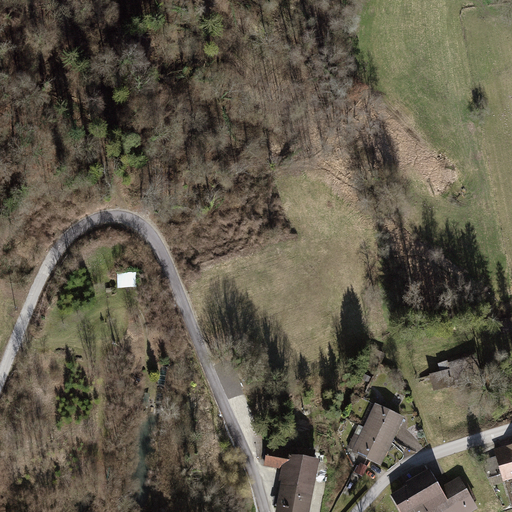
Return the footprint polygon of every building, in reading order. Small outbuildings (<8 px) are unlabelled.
[(138,287),(138,272),(119,273),(119,288),(138,287)] [(477,351),(439,361),(442,372),(431,375),(435,391),(484,378),(477,351)] [(376,403),(366,427),(393,439),(404,415),(376,403)] [(382,465),(393,439),(366,427),(362,435),(355,432),(347,450),(382,465)] [(511,475),(511,443),(494,448),(496,456),(500,473),(502,479),(511,475)] [(309,511),(320,457),(267,447),(263,465),(287,469),(278,511),(309,511)] [(500,473),(496,456),(483,459),(488,476),(500,473)] [(364,476),(369,466),(361,462),(356,472),(364,476)] [(451,511),(453,511),(441,487),(432,470),(410,482),(412,486),(425,511),(451,511)] [(441,487),(453,511),(454,511),(470,511),(478,509),(461,477),(441,487)] [(425,511),(412,486),(394,495),(402,511),(425,511)]
